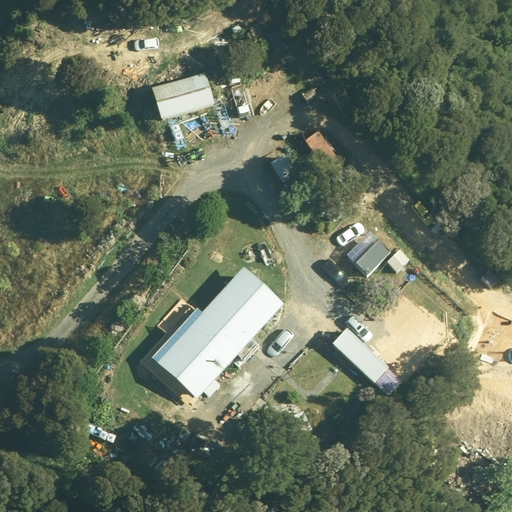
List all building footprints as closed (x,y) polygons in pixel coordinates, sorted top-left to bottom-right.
[(208,76),(155,95),(166,126),(219,107),(208,76)] [(341,162),(324,136),(308,146),(326,172),(341,162)] [(287,154),(270,166),(287,191),(304,179),(287,154)] [(352,258),(345,252),(331,267),(346,281),(356,271),(369,283),(393,256),(372,236),(352,258)] [(250,367),(263,353),(254,344),(288,307),(247,269),(159,366),(200,404),(241,359),(250,367)] [(401,304),(394,316),(400,320),(386,343),(380,339),(373,349),(382,355),(403,367),(440,306),(420,294),(410,309),(401,304)]
